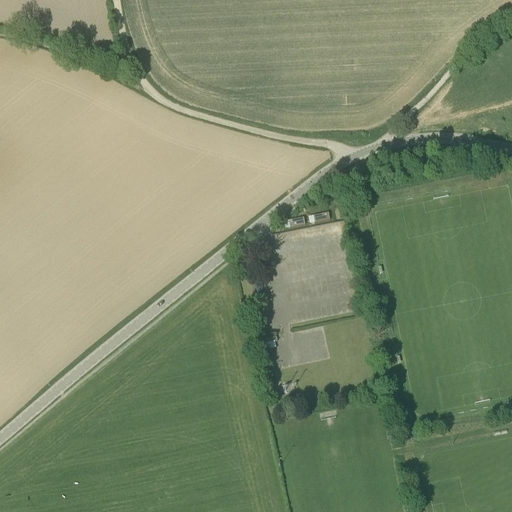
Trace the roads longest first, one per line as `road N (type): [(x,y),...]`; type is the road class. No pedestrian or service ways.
road 1 (unclassified): [(0,438),(328,170),(383,145)]
road 2 (track): [(349,158),(332,145),(179,109),(145,86)]
road 3 (unclassified): [(383,145),(462,58),(511,20)]
road 4 (unclassified): [(383,145),(443,138),(511,148)]
